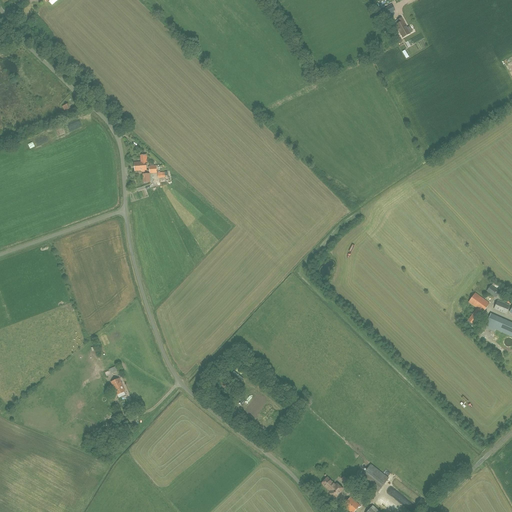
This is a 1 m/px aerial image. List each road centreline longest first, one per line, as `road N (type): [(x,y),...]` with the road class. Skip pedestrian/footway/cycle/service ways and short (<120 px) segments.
road 1 (unclassified): [(320,511),(293,475),(176,377),(136,273),(126,210)]
road 2 (unclassified): [(126,210),(113,130),(0,7)]
road 3 (unclassified): [(0,253),(126,210)]
